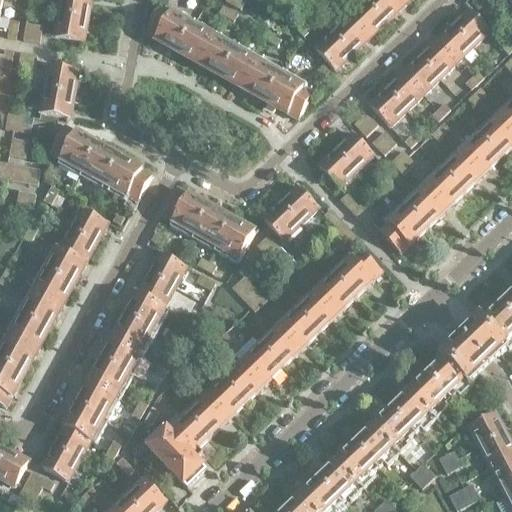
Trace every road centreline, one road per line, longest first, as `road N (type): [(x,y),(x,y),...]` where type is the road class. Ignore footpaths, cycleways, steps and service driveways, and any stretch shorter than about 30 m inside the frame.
road 1 (residential): [(178,160),(237,190),(247,187),(449,0)]
road 2 (unclassified): [(178,160),(31,423),(18,431),(0,427)]
road 3 (residential): [(209,511),(429,302)]
road 4 (residential): [(142,0),(121,122),(126,133),(178,160)]
road 5 (residential): [(511,402),(498,375),(429,302)]
